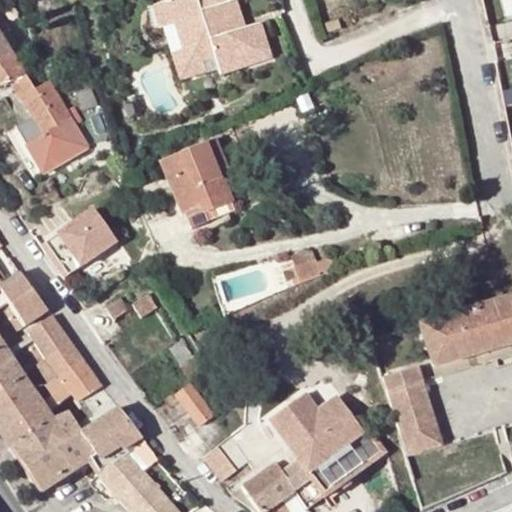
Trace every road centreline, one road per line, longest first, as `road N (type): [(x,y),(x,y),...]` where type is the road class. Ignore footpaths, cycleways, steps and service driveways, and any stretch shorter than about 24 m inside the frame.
road 1 (residential): [(0,210),(201,495),(225,511)]
road 2 (unknown): [(504,204),(219,266),(194,266),(155,230)]
road 3 (residential): [(287,0),(307,54),(342,57),(458,4)]
road 4 (residential): [(511,205),(504,204),(458,4)]
